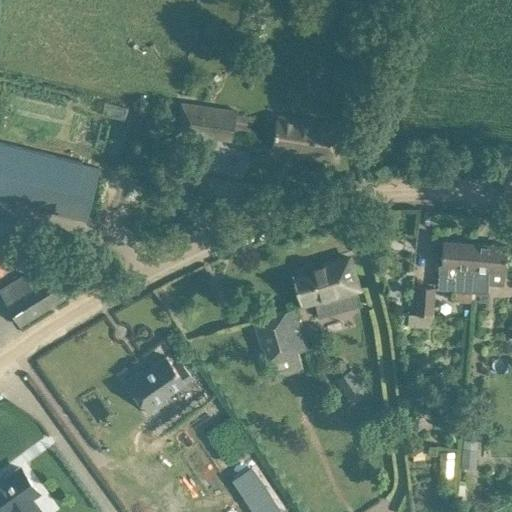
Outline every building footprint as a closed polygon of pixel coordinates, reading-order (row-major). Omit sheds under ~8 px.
[(236,111),(182,104),(178,133),(232,140),(234,129),(249,131),(250,116),(236,115),(236,111)] [(274,128),(267,127),(266,135),(273,136),(271,148),(309,154),(309,157),(336,161),(338,145),(341,124),(276,115),(274,128)] [(102,133),(103,126),(81,122),(80,129),(102,133)] [(99,165),(80,161),(0,141),(0,197),(86,218),(99,165)] [(202,175),(197,197),(239,204),(243,183),(202,175)] [(7,246),(7,245),(11,223),(0,221),(0,274),(2,275),(4,260),(19,262),(19,259),(32,261),(33,259),(44,261),(45,252),(22,248),(21,249),(7,246)] [(471,271),(474,243),(443,240),(441,265),(455,266),(453,291),(455,291),(455,298),(470,299),(473,272),(471,271)] [(473,272),(470,299),(471,299),(472,292),(487,293),(489,269),(506,271),(508,246),(474,243),(471,271),(473,272)] [(439,270),(440,249),(431,248),(430,269),(439,270)] [(300,305),(358,288),(349,257),(310,268),(312,274),(293,280),(300,305)] [(0,292),(20,325),(65,297),(59,287),(67,282),(61,271),(52,276),(50,272),(31,284),(25,274),(0,290),(0,292)] [(417,286),(414,314),(409,314),(408,326),(433,328),(434,316),(432,316),(435,287),(417,286)] [(306,352),(299,328),(293,308),(256,320),(269,363),(306,352)] [(125,381),(149,413),(167,400),(164,397),(185,382),(167,356),(144,372),(141,369),(125,381)] [(340,362),(332,367),(338,377),(347,372),(340,362)] [(338,377),(335,379),(347,396),(362,385),(351,369),(347,372),(338,377)] [(476,450),(461,449),(460,468),(476,469),(476,450)] [(439,474),(452,475),(453,452),(441,451),(439,474)] [(0,485),(0,511),(9,511),(11,511),(36,511),(40,510),(30,497),(38,492),(20,467),(4,479),(5,481),(0,485)] [(267,489),(248,502),(254,511),(280,511),(282,511),(267,489)]
